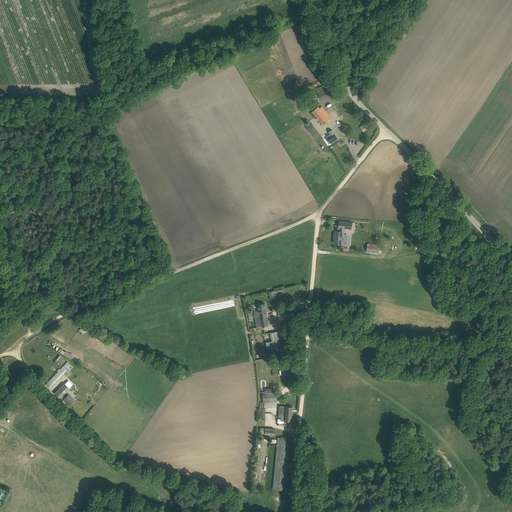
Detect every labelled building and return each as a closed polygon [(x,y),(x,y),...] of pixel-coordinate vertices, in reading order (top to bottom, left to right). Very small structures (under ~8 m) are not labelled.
[(322,86),(316,89),(321,100),(328,97),(332,94),(327,84),(322,86)] [(331,118),(321,106),(320,108),(319,106),(312,112),(323,125),(331,118)] [(339,141),(338,139),(333,132),(332,129),(328,132),(330,134),(327,136),(328,138),(325,139),(330,146),(332,144),(333,145),(339,141)] [(334,231),(333,243),(342,244),(343,235),(344,235),(345,229),(352,230),(352,222),(339,221),(339,228),(340,228),(339,231),(334,231)] [(379,253),(380,245),(368,243),(366,251),(379,253)] [(256,326),(269,324),(265,303),(257,304),(259,311),(254,312),(256,326)] [(285,348),(286,348),(283,330),(270,333),(273,350),(275,350),(285,348)] [(66,371),(63,367),(46,384),(50,388),(56,382),(56,381),(66,371)] [(69,405),(74,399),(68,394),(66,392),(69,389),(64,383),(55,393),(60,398),(62,397),(63,398),(63,399),(69,405)] [(263,402),(265,402),(271,402),(273,402),(277,402),(276,392),(273,392),(269,392),(265,392),(263,392),(263,402)] [(284,421),(284,423),(291,424),(291,421),(293,406),(286,406),(280,405),(279,417),(281,417),(281,419),(278,419),(278,423),(281,423),(282,420),(284,421)] [(290,439),(278,438),(273,489),(285,490),(290,439)]
